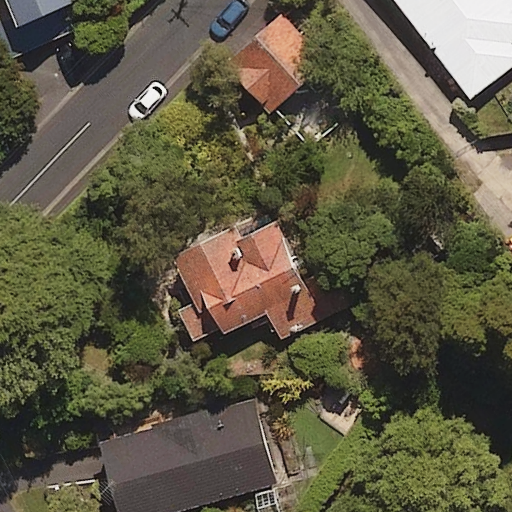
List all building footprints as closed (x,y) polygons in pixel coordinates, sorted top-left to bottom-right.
[(8,0),(11,5),(0,10),(0,32),(9,53),(87,17),(79,0),(8,0)] [(325,56),(280,0),(273,0),(220,42),(267,101),(325,56)] [(511,33),(511,0),(403,0),(468,89),(511,56),(511,40),(509,36),(511,33)] [(303,270),(276,204),(231,222),(225,208),(172,230),(196,289),(176,297),(190,331),(265,300),(279,333),(340,308),(322,263),(303,270)] [(124,511),(272,478),(251,389),(98,425),(118,511),(124,511)]
